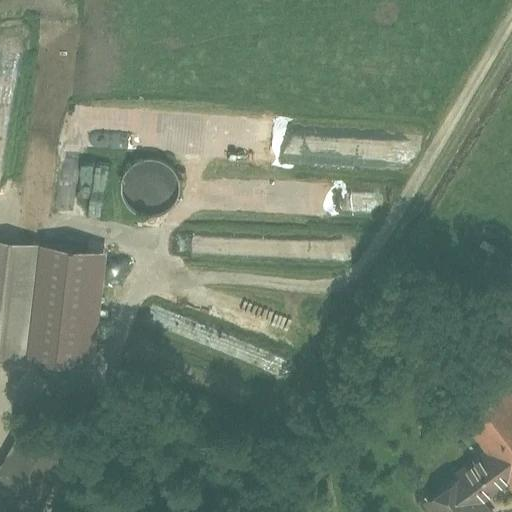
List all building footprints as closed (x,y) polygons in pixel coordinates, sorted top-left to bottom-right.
[(139,165),(133,179),(126,198),(163,212),(176,179),(139,165)] [(0,350),(32,353),(43,240),(0,235),(0,350)] [(108,246),(43,240),(32,353),(97,360),(108,246)] [(511,312),(503,337),(511,340),(511,312)] [(511,379),(510,377),(466,409),(493,446),(511,472),(511,379)] [(88,451),(31,417),(0,468),(0,478),(53,510),(88,451)] [(511,477),(511,472),(493,446),(426,495),(437,511),(497,511),(486,496),(511,477)]
